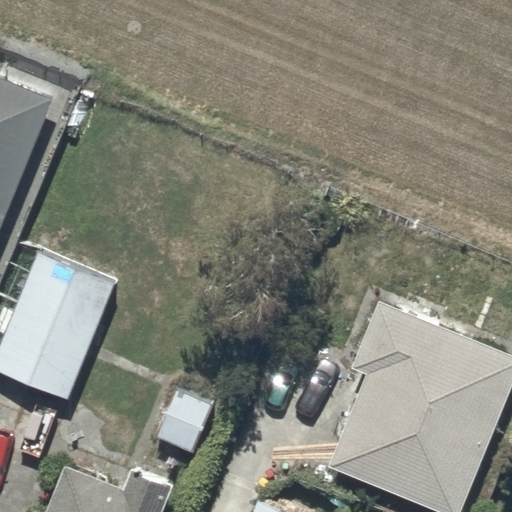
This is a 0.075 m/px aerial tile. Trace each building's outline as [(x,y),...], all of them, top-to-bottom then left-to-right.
[(0,227),(51,100),(0,79),(0,227)] [(39,245),(0,336),(0,364),(67,394),(117,278),(39,245)] [(366,369),(328,459),(452,511),(459,511),(511,388),(511,349),(381,294),(352,363),(366,369)] [(177,380),(154,429),(193,447),(215,398),(177,380)] [(161,511),(176,476),(133,458),(124,479),(66,456),(43,511),(161,511)] [(302,511),(258,493),(249,511),(302,511)]
